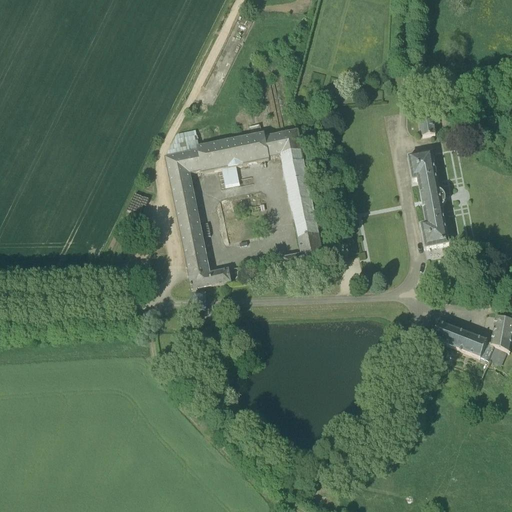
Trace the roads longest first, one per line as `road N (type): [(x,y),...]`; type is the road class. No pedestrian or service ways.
road 1 (track): [(253,483),(174,400),(157,371),(152,332),(176,275),(158,165),(242,0)]
road 2 (track): [(426,315),(388,424),(308,503)]
road 3 (track): [(409,0),(398,152)]
